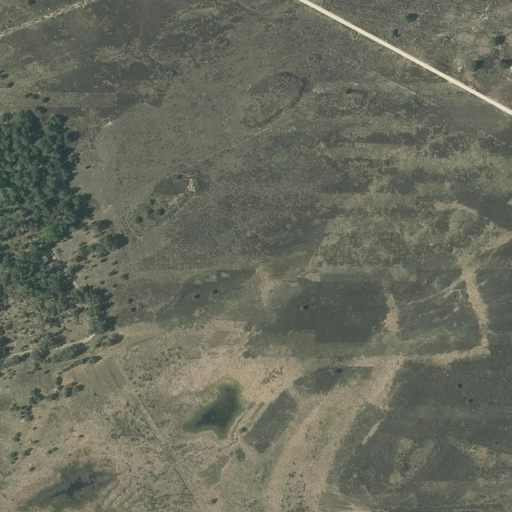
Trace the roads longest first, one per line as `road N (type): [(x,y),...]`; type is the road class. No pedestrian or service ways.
road 1 (track): [(0,145),(40,206),(52,251),(98,321),(84,343),(0,360)]
road 2 (track): [(511,113),(301,0)]
